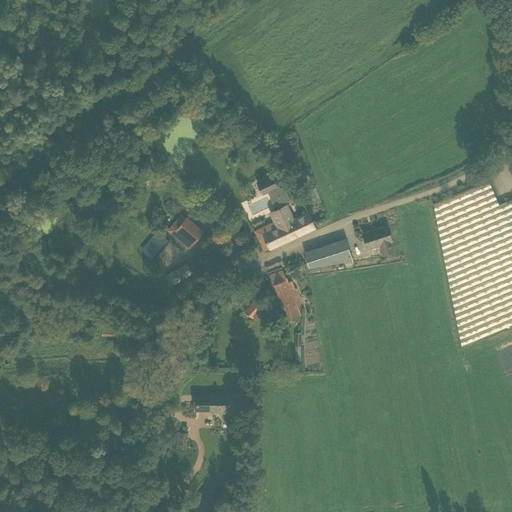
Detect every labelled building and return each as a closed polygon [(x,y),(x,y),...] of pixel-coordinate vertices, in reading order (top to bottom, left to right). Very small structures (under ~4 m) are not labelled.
[(381,185),(422,178),(404,80),(348,90),(351,106),(305,115),(320,201),(382,190),(381,185)] [(296,177),(301,175),(308,173),(306,168),(295,171),(296,177)] [(262,194),(278,186),(273,175),(257,182),(262,194)] [(511,324),(511,199),(499,205),(489,181),(434,204),(462,345),(511,324)] [(282,187),(276,190),(283,204),(286,202),(288,201),(282,187)] [(82,208),(94,210),(96,196),(83,195),(82,208)] [(263,234),(270,249),(315,228),(308,213),(294,220),(291,214),(275,222),(277,228),(263,234)] [(202,232),(187,219),(182,214),(169,231),(189,248),(202,232)] [(387,225),(362,233),(368,249),(380,245),(383,255),(394,251),(391,241),(392,241),(387,225)] [(353,260),(349,249),(346,239),(304,252),(309,267),(353,260)] [(328,444),(425,431),(401,255),(304,268),(318,372),(328,444)] [(284,274),(283,270),(269,275),(286,321),(300,316),(296,306),(302,304),(296,288),(294,289),(291,281),(287,282),(284,274)] [(255,299),(248,308),(244,311),(252,318),(262,306),(255,299)] [(102,327),(102,335),(120,335),(120,327),(102,327)] [(235,395),(195,395),(195,411),(235,411),(235,395)] [(187,438),(179,437),(177,448),(185,449),(187,438)]
